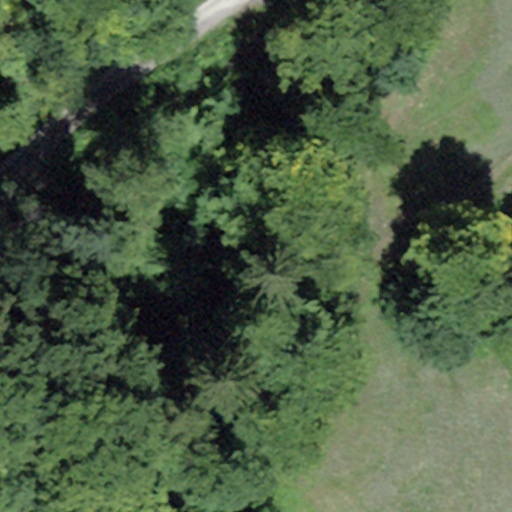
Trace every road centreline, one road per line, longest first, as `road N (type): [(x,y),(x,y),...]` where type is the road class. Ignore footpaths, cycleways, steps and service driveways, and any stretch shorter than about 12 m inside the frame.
road 1 (track): [(148,511),(156,497),(213,484),(271,450),(306,414),(347,287),(384,244),(511,162)]
road 2 (unclassified): [(0,188),(144,62),(235,0)]
